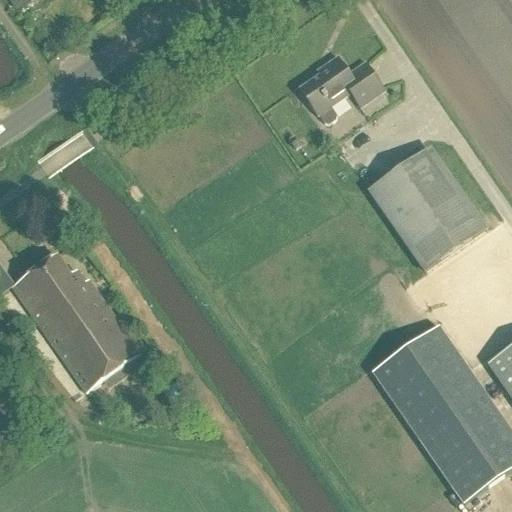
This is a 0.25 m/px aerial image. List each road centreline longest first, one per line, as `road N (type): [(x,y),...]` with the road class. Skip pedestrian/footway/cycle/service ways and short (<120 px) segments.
road 1 (track): [(39,177),(81,208),(297,511)]
road 2 (tertiary): [(0,134),(191,0)]
